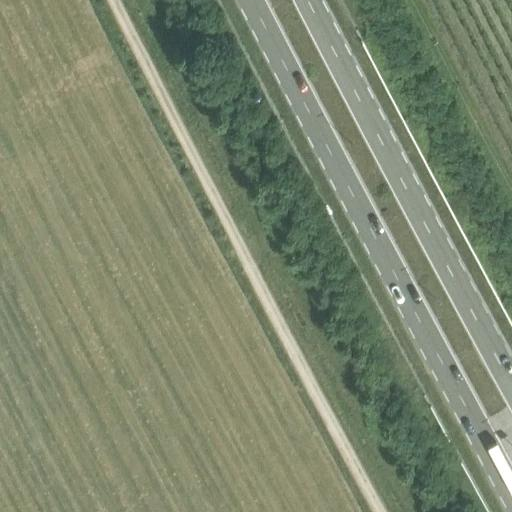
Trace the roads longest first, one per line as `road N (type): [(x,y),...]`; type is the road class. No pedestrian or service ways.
road 1 (track): [(112,0),(380,511)]
road 2 (primary): [(251,0),(511,490)]
road 3 (primary): [(511,383),(308,0)]
